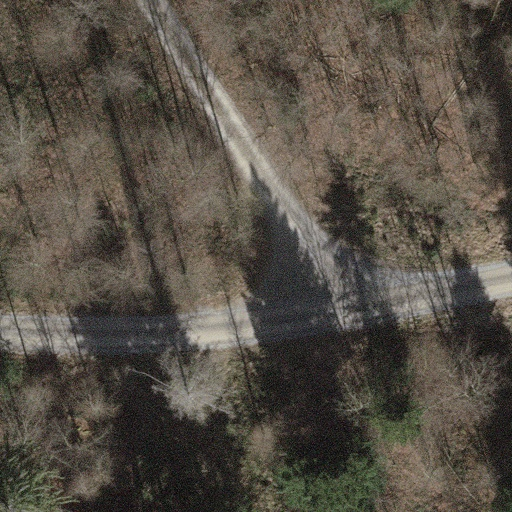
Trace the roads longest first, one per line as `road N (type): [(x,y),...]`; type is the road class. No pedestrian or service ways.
road 1 (track): [(0,335),(328,306),(511,277)]
road 2 (track): [(328,306),(141,0)]
